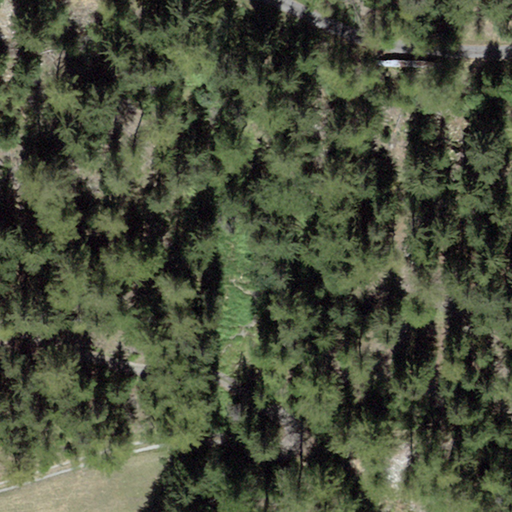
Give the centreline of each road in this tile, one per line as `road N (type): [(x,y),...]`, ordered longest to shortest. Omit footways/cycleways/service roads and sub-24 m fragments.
road 1 (track): [(0,488),(247,410),(243,389),(0,321)]
road 2 (track): [(511,49),(389,40),(290,0)]
